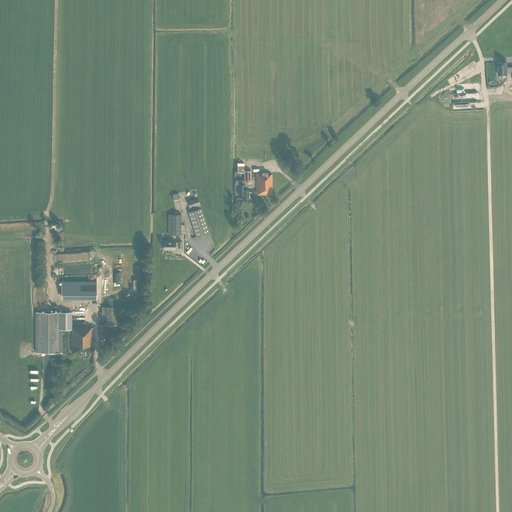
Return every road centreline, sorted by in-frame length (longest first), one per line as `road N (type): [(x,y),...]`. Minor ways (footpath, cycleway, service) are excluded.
road 1 (primary): [(66,416),(502,0)]
road 2 (track): [(487,104),(497,511)]
road 3 (track): [(46,214),(56,0)]
